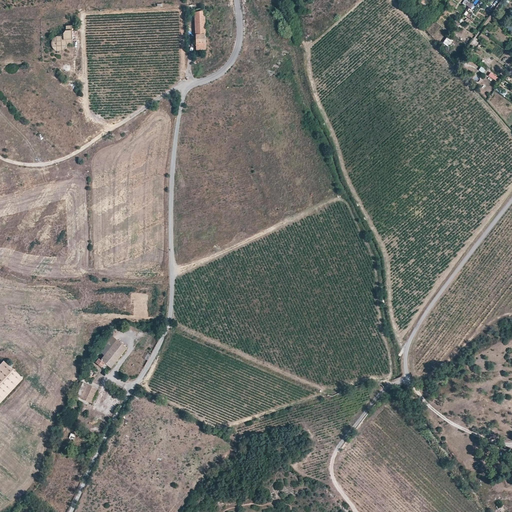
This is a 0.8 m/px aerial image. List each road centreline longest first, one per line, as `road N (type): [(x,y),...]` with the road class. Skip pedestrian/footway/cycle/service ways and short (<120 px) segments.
road 1 (unclassified): [(128,397),(169,319),(171,176),(183,92),(234,55),(236,0)]
road 2 (track): [(511,197),(412,333),(405,359),(423,401),(449,423),(507,446)]
road 3 (track): [(185,86),(55,161),(0,156)]
road 4 (track): [(325,394),(167,326)]
road 5 (track): [(355,511),(335,481),(338,456),(393,381)]
road 6 (unclassified): [(128,397),(71,511)]
